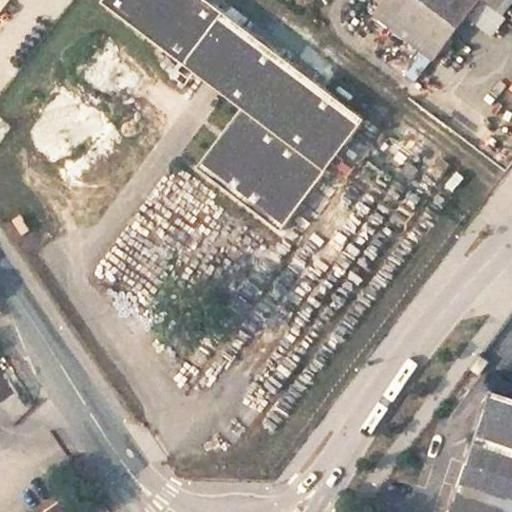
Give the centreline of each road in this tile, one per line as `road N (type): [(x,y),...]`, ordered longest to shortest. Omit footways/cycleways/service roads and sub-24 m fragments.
road 1 (residential): [(315,496),(511,234)]
road 2 (residential): [(148,496),(0,276)]
